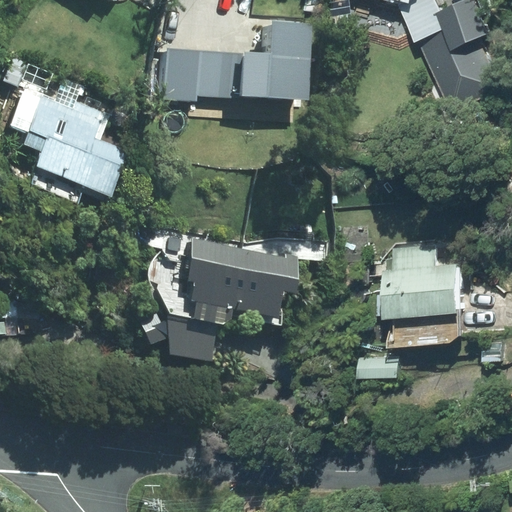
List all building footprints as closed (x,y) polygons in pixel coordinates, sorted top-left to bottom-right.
[(310,0),(310,12),(328,12),(328,0),(310,0)] [(379,0),(406,8),(422,46),(430,43),(458,109),(501,89),(489,62),(492,60),(485,43),(493,40),(477,3),(448,16),(441,0),(379,0)] [(160,55),(157,103),(194,105),(194,101),(284,105),(285,82),(301,83),(304,33),(248,29),(246,60),(160,55)] [(7,63),(0,84),(0,93),(14,98),(24,68),(7,63)] [(5,132),(21,138),(16,151),(35,158),(22,193),(72,211),(77,196),(104,205),(122,157),(95,147),(106,119),(72,106),(69,113),(20,96),(18,101),(11,98),(1,126),(7,129),(5,132)] [(178,287),(185,289),(181,307),(187,309),(183,327),(212,334),(221,329),(222,317),(266,327),(272,300),(284,302),(292,264),(188,241),(178,287)] [(399,274),(391,275),(396,326),(472,318),(467,267),(445,269),(442,247),(397,252),(399,274)] [(9,299),(0,299),(0,323),(9,323),(9,299)] [(133,326),(142,352),(167,343),(158,317),(133,326)] [(508,343),(489,343),(489,364),(508,364),(508,343)] [(405,360),(365,361),(366,383),(406,381),(405,360)]
